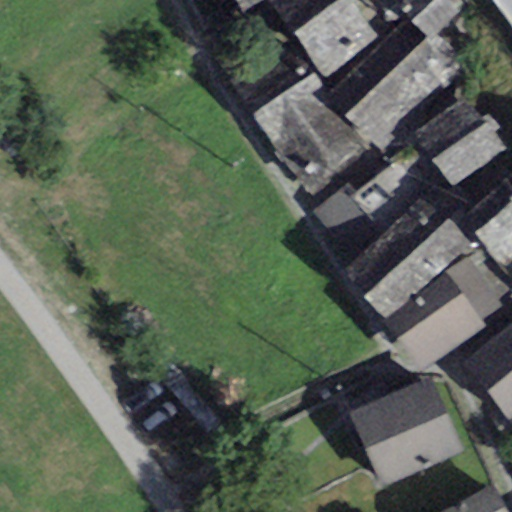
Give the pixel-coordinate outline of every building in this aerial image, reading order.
[(230,0),(243,17),(267,0),(230,0)] [(348,0),(281,0),(270,10),(325,79),(378,37),(348,0)] [(461,5),(456,0),(409,0),(402,8),(429,36),(461,5)] [(463,84),(402,22),(332,94),(388,158),(463,84)] [(261,24),(215,54),(247,103),(293,73),(261,24)] [(313,74),(252,114),(310,205),(370,160),(313,74)] [(467,97),(417,132),(455,187),(505,151),(467,97)] [(416,208),(387,169),(356,195),(348,184),(312,212),(349,266),(416,208)] [(511,191),(504,181),(462,214),(511,277),(511,191)] [(342,272),(386,320),(444,275),(469,258),(476,252),(470,247),(427,198),(416,208),(349,266),(342,272)] [(444,275),(386,320),(424,372),(506,313),(469,258),(444,275)] [(511,417),(511,324),(463,363),(509,420),(511,417)] [(429,379),(348,414),(380,487),(461,451),(429,379)] [(505,511),(494,488),(445,511),(505,511)]
